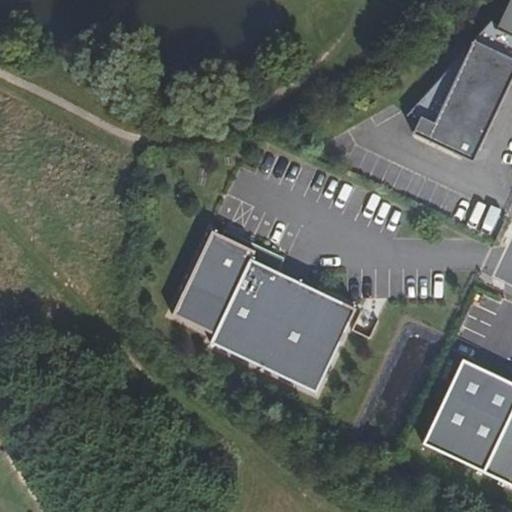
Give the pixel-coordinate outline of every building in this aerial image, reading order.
[(511,0),(510,0),(498,24),(491,20),(410,112),(422,117),(414,134),(474,162),(511,79),(511,0)] [(225,229),(222,234),(255,250),(251,259),(279,272),(285,258),(225,229)] [(222,234),(213,230),(173,312),(215,333),(211,341),(316,392),(356,309),(279,272),(251,259),(255,250),(222,234)] [(349,328),(366,337),(374,320),(358,311),(349,328)] [(511,382),(462,359),(422,444),(511,486),(511,382)]
